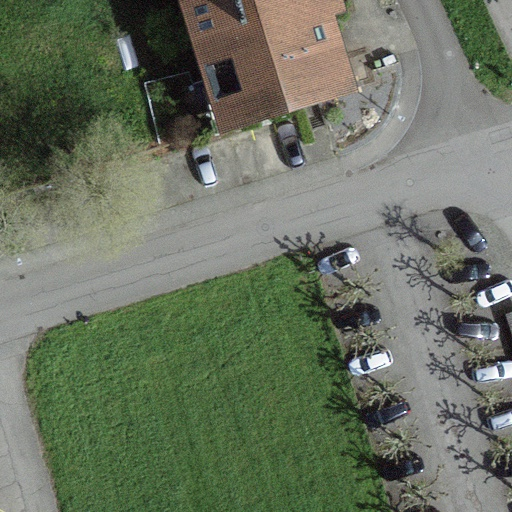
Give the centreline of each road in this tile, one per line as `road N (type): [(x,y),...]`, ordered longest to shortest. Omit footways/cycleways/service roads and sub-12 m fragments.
road 1 (residential): [(0,312),(483,164)]
road 2 (residential): [(418,0),(483,164)]
